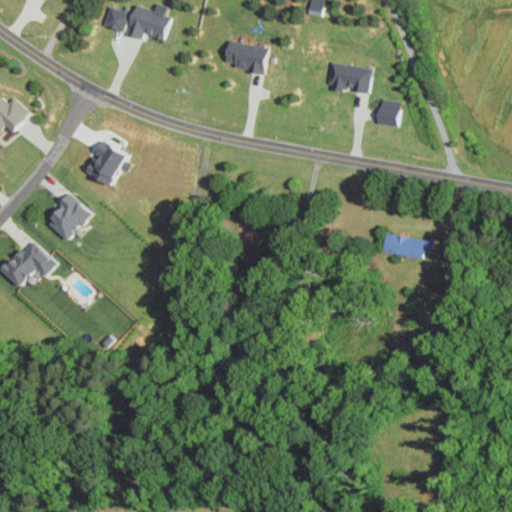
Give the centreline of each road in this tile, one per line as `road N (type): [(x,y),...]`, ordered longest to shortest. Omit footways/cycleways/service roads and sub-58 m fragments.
road 1 (residential): [(511,187),(176,123),(98,91),(0,28)]
road 2 (residential): [(0,219),(46,165),(90,86)]
